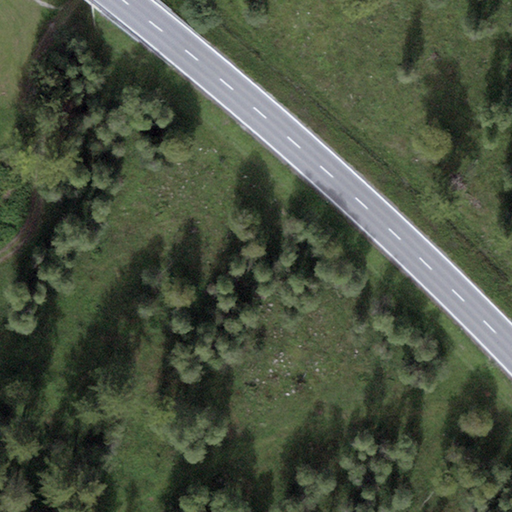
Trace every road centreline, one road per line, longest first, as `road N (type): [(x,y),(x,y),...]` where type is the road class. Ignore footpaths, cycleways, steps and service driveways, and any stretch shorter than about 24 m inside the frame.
road 1 (primary): [(511,348),(339,181),(123,0)]
road 2 (track): [(58,8),(71,104),(0,216)]
